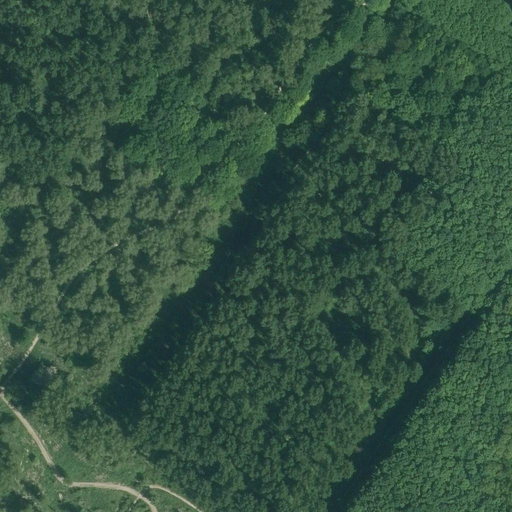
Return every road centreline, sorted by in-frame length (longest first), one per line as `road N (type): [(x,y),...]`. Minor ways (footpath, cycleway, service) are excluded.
road 1 (unknown): [(364,0),(350,16),(323,23),(182,214),(93,254),(65,285),(2,390)]
road 2 (unknown): [(0,389),(64,478),(150,500),(156,511)]
